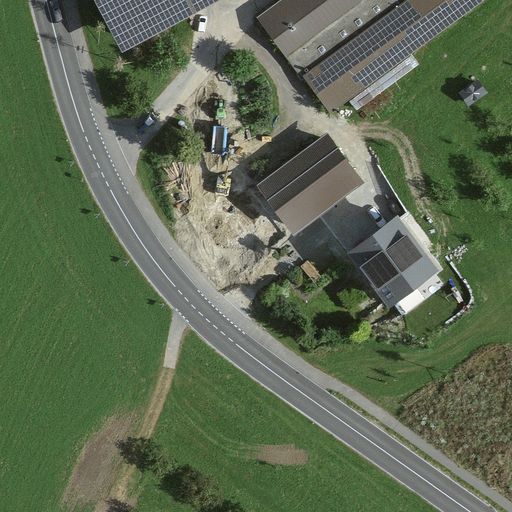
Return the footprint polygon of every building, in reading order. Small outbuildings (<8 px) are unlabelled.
[(90,0),(120,55),(221,0),(90,0)] [(381,0),(285,0),(260,18),(294,64),(381,0)] [(478,0),(409,0),(306,77),(332,110),(478,0)] [(330,139),(259,190),(295,238),(365,187),(330,139)] [(398,216),(347,253),(388,309),(440,271),(398,216)]
